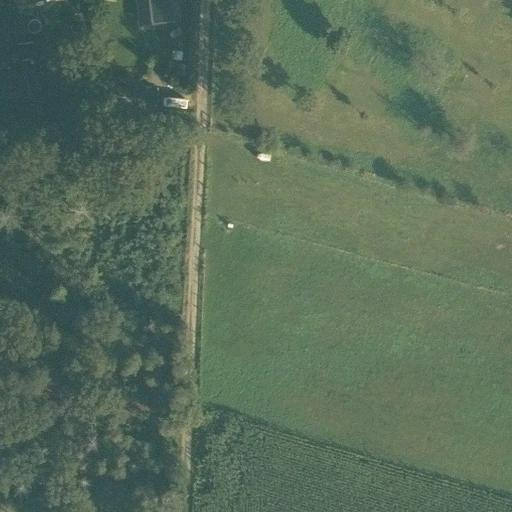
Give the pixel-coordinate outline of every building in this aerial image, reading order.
[(138,0),(141,22),(156,20),(158,20),(155,0),(138,0)] [(174,0),(155,0),(158,20),(156,20),(156,22),(177,20),(174,0)] [(32,42),(16,45),(18,60),(34,58),(32,42)] [(2,44),(0,44),(0,62),(8,58),(2,44)] [(42,66),(28,69),(33,93),(47,90),(42,66)] [(18,73),(1,76),(4,94),(21,91),(18,73)] [(116,102),(143,104),(144,91),(118,89),(116,102)]
